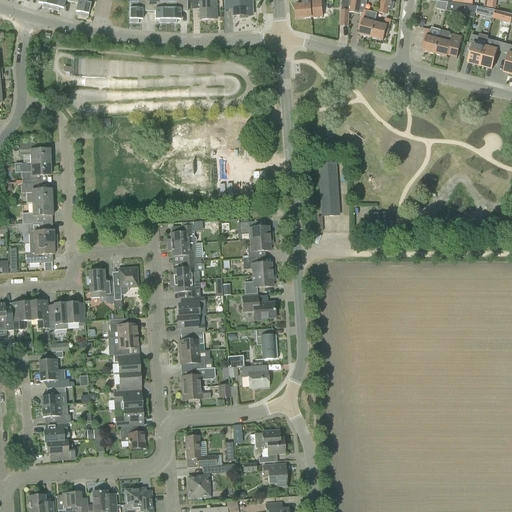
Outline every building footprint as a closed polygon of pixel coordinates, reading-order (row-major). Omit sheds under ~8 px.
[(50,10),(51,0),(38,0),(38,4),(42,5),(41,8),(50,10)] [(51,0),(50,10),(58,12),(59,8),(63,9),(65,1),(71,3),(71,0),(51,0)] [(71,0),(71,3),(77,4),(75,12),(79,13),(78,17),(87,19),(91,0),(71,0)] [(148,11),(148,0),(137,0),(137,3),(129,2),(129,24),(138,24),(138,20),(142,20),(142,11),(148,11)] [(148,0),(148,11),(154,11),(154,21),(159,21),(159,24),(167,24),(167,3),(159,3),(159,0),(148,0)] [(180,21),(180,12),(187,12),(186,0),(175,0),(175,3),(167,3),(167,24),(176,24),(176,21),(180,21)] [(216,20),(215,0),(198,0),(198,2),(191,2),(192,12),(199,12),(199,21),(216,20)] [(246,1),(246,0),(223,0),(224,10),(231,10),(231,17),(238,17),(238,19),(246,19),(246,16),(251,16),(251,1),(246,1)] [(295,19),(310,18),(323,18),(321,0),(320,0),(301,1),(301,6),(294,7),(295,19)] [(359,15),(361,0),(351,0),(349,13),(359,15)] [(387,15),(390,2),(382,0),(380,0),(377,13),(387,15)] [(496,0),(487,0),(486,8),(495,9),(496,0)] [(446,5),(437,3),(435,9),(445,11),(446,5)] [(477,7),(458,5),(455,14),(474,19),(477,7)] [(476,14),(486,17),(487,10),(477,8),(476,14)] [(348,27),(349,11),(340,10),(339,27),(348,27)] [(371,39),(374,25),(376,15),(362,11),(358,30),(360,31),(358,36),(371,39)] [(374,25),(371,39),(383,42),(384,38),(386,38),(390,22),(385,20),(383,27),(374,25)] [(426,31),(421,47),(423,48),(422,52),(434,56),(438,41),(429,39),(430,32),(426,31)] [(438,41),(434,56),(446,59),(447,56),(456,58),(457,55),(458,55),(459,50),(458,50),(459,46),(460,46),(461,43),(460,43),(461,39),(462,39),(462,38),(452,35),(451,38),(449,37),(450,33),(440,31),(439,35),(438,41)] [(469,59),(468,65),(480,68),(485,49),(487,41),(487,38),(479,36),(479,39),(471,37),(469,44),(469,45),(473,46),(469,59)] [(485,49),(480,68),(492,71),(497,52),(501,53),(504,45),(495,43),(493,51),(485,49)] [(97,129),(110,129),(110,120),(97,120),(97,129)] [(101,173),(102,201),(228,197),(228,190),(236,189),(236,187),(228,187),(228,177),(252,176),(251,156),(235,157),(234,126),(226,126),(227,152),(222,152),(222,160),(181,162),(181,159),(163,159),(163,173),(142,174),(142,172),(101,173)] [(29,164),(49,163),(49,150),(34,151),(33,144),(18,145),(19,155),(29,154),(29,164)] [(21,184),(34,184),(36,184),(36,177),(50,176),(49,163),(29,164),(20,165),(21,184)] [(321,217),(322,217),(338,216),(335,164),(318,165),(321,217)] [(31,204),(51,203),(50,190),(35,191),(34,184),(21,184),(19,185),(20,195),(26,194),(26,205),(31,204)] [(21,225),(36,224),(36,217),(52,217),(51,203),(31,204),(31,215),(21,215),(21,225)] [(376,222),(376,224),(377,225),(378,227),(379,228),(380,229),(381,229),(382,230),(384,230),(385,230),(386,230),(388,229),(389,229),(390,228),(391,227),(392,225),(392,224),(393,223),(393,221),(392,220),(392,219),(391,217),(390,216),(389,215),(388,214),(387,214),(386,214),(384,214),(367,214),(367,222),(376,222)] [(249,241),(272,240),(271,233),(268,233),(268,228),(251,229),(251,223),(239,224),(240,235),(249,234),(249,241)] [(33,244),(57,243),(56,236),(55,235),(52,235),(52,232),(40,232),(39,224),(36,224),(21,225),(15,225),(16,236),(32,236),(33,244)] [(167,246),(194,244),(196,242),(195,239),(193,238),(192,227),(181,227),(181,234),(170,235),(170,240),(167,241),(167,246)] [(247,259),(254,259),(257,258),(257,252),(270,252),(269,246),(272,246),(272,240),(249,241),(249,248),(247,248),(247,259)] [(57,243),(33,244),(33,254),(25,255),(25,265),(41,264),(41,256),(53,256),(53,252),(56,252),(57,250),(57,243)] [(183,263),(200,262),(200,259),(195,259),(194,244),(167,246),(167,252),(171,252),(171,258),(183,257),(183,263)] [(251,277),(274,275),(274,270),(271,270),(270,264),(254,265),(254,259),(247,259),(242,260),(243,270),(251,270),(251,277)] [(169,282),(198,280),(198,273),(196,274),(195,265),(201,265),(200,262),(183,263),(184,270),(172,270),(173,276),(169,276),(169,282)] [(101,272),(100,268),(90,269),(91,273),(88,273),(90,293),(90,299),(98,298),(111,297),(110,282),(103,282),(102,272),(101,272)] [(114,311),(119,310),(119,308),(120,308),(119,289),(137,288),(136,269),(118,271),(119,283),(112,283),(114,311)] [(274,275),(251,277),(252,283),(244,284),(245,295),(256,295),(256,289),(272,288),(272,281),(275,281),(274,275)] [(186,299),(190,299),(197,298),(197,287),(199,287),(198,280),(169,282),(170,288),(173,288),(174,294),(185,293),(186,299)] [(257,303),(257,297),(242,298),(243,312),(253,312),(254,321),(259,321),(260,320),(274,318),(273,304),(262,304),(261,303),(257,303)] [(176,318),(198,316),(198,307),(204,307),(203,298),(197,298),(190,299),(191,305),(177,306),(178,317),(176,317),(176,318)] [(48,329),(48,317),(47,315),(41,316),(40,302),(28,303),(30,322),(37,321),(37,330),(48,329)] [(23,322),(30,322),(28,303),(16,304),(17,313),(11,314),(11,315),(12,332),(23,331),(23,322)] [(12,332),(11,315),(5,315),(4,305),(0,304),(0,329),(5,329),(5,332),(12,332)] [(67,330),(67,325),(66,325),(65,304),(53,305),(53,317),(48,317),(48,329),(55,329),(55,331),(67,330)] [(66,325),(67,325),(77,324),(78,327),(84,327),(83,315),(77,315),(77,304),(65,304),(66,325)] [(179,353),(199,352),(198,345),(203,344),(203,342),(207,342),(207,334),(203,334),(202,316),(198,316),(176,318),(177,330),(190,329),(191,341),(178,342),(179,353)] [(108,339),(136,337),(136,325),(127,326),(126,320),(123,320),(115,321),(109,321),(109,333),(107,333),(108,339)] [(273,341),(272,330),(255,331),(256,346),(261,346),(262,360),(277,359),(276,341),(273,341)] [(109,357),(113,357),(125,356),(125,350),(137,349),(136,337),(108,339),(109,357)] [(204,360),(204,359),(199,359),(199,352),(179,353),(179,365),(192,364),(193,370),(195,370),(208,369),(210,369),(212,369),(211,359),(204,360)] [(118,375),(139,373),(138,361),(126,362),(125,356),(113,357),(113,364),(118,363),(118,375)] [(39,372),(57,371),(56,361),(38,362),(39,372)] [(254,373),(253,367),(241,368),(242,378),(247,377),(248,389),(268,388),(267,372),(254,373)] [(228,369),(228,379),(237,378),(237,368),(228,369)] [(181,389),(201,388),(200,381),(213,380),(214,378),(214,369),(210,369),(208,369),(195,370),(196,376),(180,377),(181,389)] [(58,389),(68,388),(74,387),(73,385),(71,383),(69,383),(69,380),(64,380),(63,371),(57,371),(39,372),(39,383),(57,381),(58,389)] [(116,393),(127,392),(128,392),(128,386),(140,385),(139,373),(118,375),(119,386),(115,386),(116,393)] [(201,388),(181,389),(182,401),(201,400),(210,399),(210,394),(201,394),(201,388)] [(127,392),(116,393),(113,393),(114,404),(115,404),(116,411),(123,410),(142,409),(141,397),(127,398),(127,392)] [(59,407),(59,406),(58,396),(40,398),(41,408),(59,407)] [(55,425),(65,424),(70,424),(70,416),(67,416),(66,406),(59,406),(59,407),(41,408),(42,419),(54,418),(55,424),(55,425)] [(142,409),(123,410),(123,417),(115,418),(116,429),(129,428),(129,422),(142,421),(142,409)] [(44,444),(67,442),(66,442),(69,438),(69,434),(66,431),(65,424),(55,425),(55,431),(46,432),(43,432),(44,444)] [(242,425),(233,426),(234,444),(243,444),(242,425)] [(133,434),(133,428),(119,429),(120,438),(128,437),(129,450),(144,449),(143,433),(133,434)] [(95,452),(104,452),(102,430),(94,431),(95,452)] [(267,456),(276,455),(284,454),(283,442),(279,442),(279,431),(262,432),(263,449),(267,449),(267,456)] [(196,468),(202,468),(216,467),(215,456),(200,457),(199,437),(185,438),(186,460),(196,459),(196,468)] [(71,442),(67,442),(44,444),(46,444),(47,456),(59,455),(60,461),(74,460),(74,453),(72,453),(71,442)] [(225,444),(227,462),(233,462),(232,443),(225,444)] [(243,473),(256,472),(255,464),(242,465),(243,473)] [(275,471),(275,465),(262,466),(263,478),(268,478),(269,485),(275,484),(275,489),(286,488),(285,471),(275,471)] [(216,467),(202,468),(202,475),(225,474),(224,466),(216,467)] [(189,498),(199,497),(209,497),(207,477),(188,478),(189,498)] [(146,505),(145,493),(141,493),(141,489),(124,490),(126,510),(125,511),(152,511),(152,505),(146,505)] [(107,505),(106,492),(93,493),(94,511),(95,511),(102,511),(113,511),(113,504),(107,505)] [(80,493),(63,495),(63,500),(57,501),(57,511),(87,511),(87,503),(81,503),(80,493)] [(45,504),(45,496),(29,497),(29,511),(52,511),(52,503),(45,504)] [(237,511),(238,501),(228,500),(227,511),(237,511)] [(282,509),(281,503),(265,504),(265,511),(288,511),(288,509),(282,509)]
